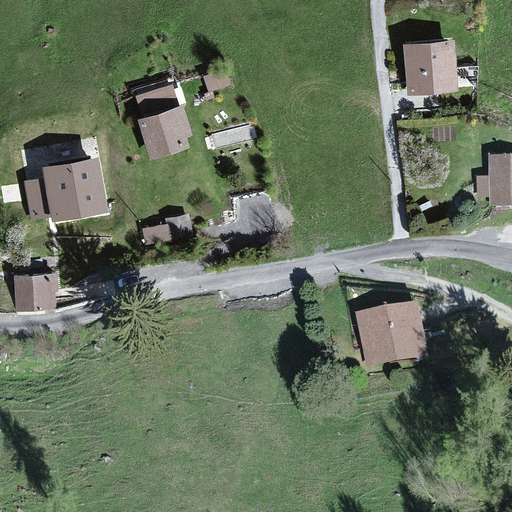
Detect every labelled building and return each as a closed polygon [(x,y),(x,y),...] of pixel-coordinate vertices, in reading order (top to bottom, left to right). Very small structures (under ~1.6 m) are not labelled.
[(453,40),(399,45),(405,96),(458,90),(453,40)] [(179,105),(134,120),(148,161),(193,146),(179,105)] [(92,153),(38,165),(51,220),(104,208),(92,153)] [(511,162),(493,163),(495,213),(511,211),(511,162)] [(141,217),(144,233),(190,226),(188,210),(141,217)] [(53,271),(13,276),(18,318),(58,314),(53,271)] [(419,306),(357,320),(368,372),(431,359),(419,306)]
